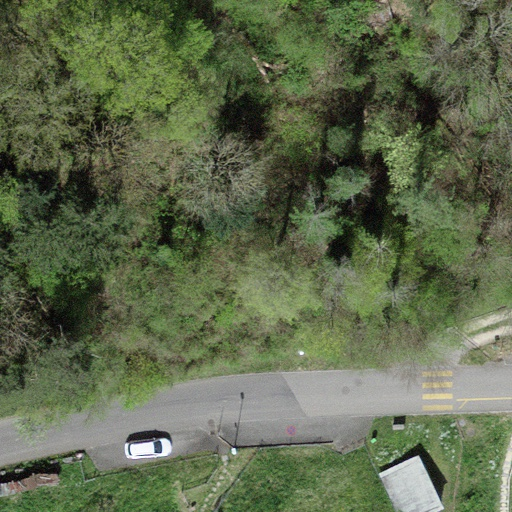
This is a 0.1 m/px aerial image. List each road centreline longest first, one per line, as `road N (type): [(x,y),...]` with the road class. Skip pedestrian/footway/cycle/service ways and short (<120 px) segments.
road 1 (residential): [(511,392),(77,424),(0,445)]
road 2 (track): [(511,317),(451,342),(433,364),(434,394)]
